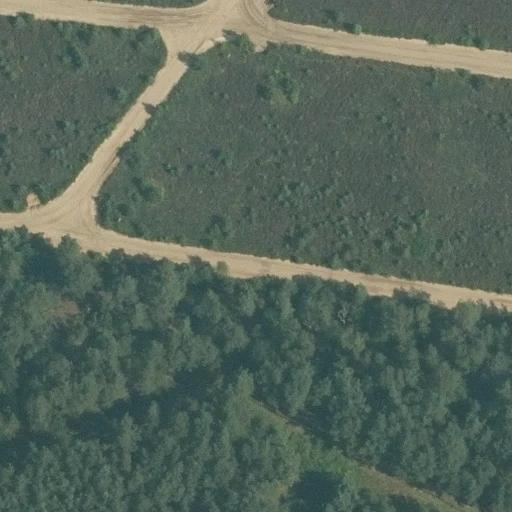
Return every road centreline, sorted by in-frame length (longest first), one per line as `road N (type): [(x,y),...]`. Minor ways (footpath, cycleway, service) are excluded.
road 1 (track): [(511,312),(0,232)]
road 2 (track): [(511,67),(0,3)]
road 3 (track): [(225,0),(38,242)]
